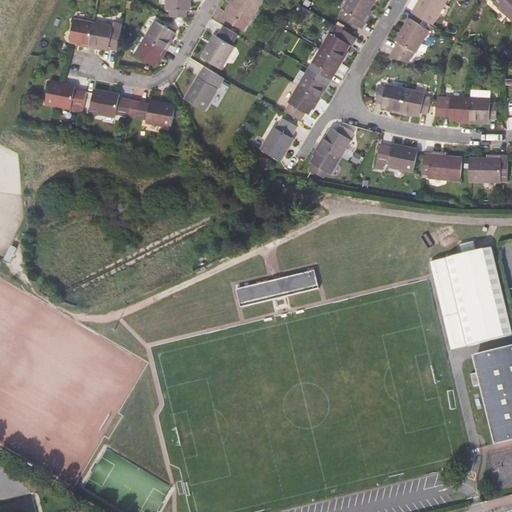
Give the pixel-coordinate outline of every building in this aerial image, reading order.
[(189,0),(167,0),(168,10),(170,10),(170,17),(187,17),(187,10),(190,10),(189,0)] [(260,0),(234,0),(227,12),(225,10),(221,16),(242,29),(260,0)] [(374,0),(348,0),(339,16),(360,29),(364,23),(361,21),(374,0)] [(447,0),(421,0),(414,13),(433,24),(447,0)] [(511,0),(495,0),(494,3),(511,18),(511,0)] [(88,47),(93,24),(73,20),(69,41),(81,44),(81,46),(88,47)] [(429,31),(410,20),(396,42),(398,44),(395,49),(409,58),(413,52),(415,54),(429,31)] [(156,21),(146,37),(167,50),(170,44),(168,43),(174,33),(156,21)] [(112,27),(93,24),(88,47),(96,49),(96,47),(108,49),(112,27)] [(239,34),(225,25),(218,36),(216,35),(203,57),(221,68),(235,46),(233,45),(239,34)] [(356,39),(334,26),(327,36),(346,48),(347,46),(350,48),(356,39)] [(346,48),(327,36),(318,52),(336,63),(339,65),(343,59),(340,57),(346,48)] [(167,50),(146,37),(136,54),(155,65),(161,55),(163,56),(167,50)] [(336,63),(318,52),(311,63),(317,67),(314,73),(328,82),(332,76),(329,75),(336,63)] [(223,77),(208,68),(202,78),(200,77),(186,100),(205,111),(218,88),(216,87),(223,77)] [(297,86),(304,75),(296,70),(290,81),(297,86)] [(328,82),(314,73),(310,79),(304,75),(297,86),(316,98),(322,87),(325,88),(328,82)] [(85,103),(86,94),(87,91),(75,89),(76,87),(50,82),(46,104),(72,108),(73,106),(77,107),(76,111),(83,112),(85,103)] [(406,86),(396,84),(387,82),(386,84),(380,83),(377,99),(383,101),(383,103),(386,104),(394,105),(394,108),(401,109),(406,86)] [(316,98),(297,86),(287,103),(289,105),(284,113),(297,121),(302,113),(305,115),(312,104),(314,106),(318,99),(316,98)] [(428,109),(430,97),(431,94),(425,93),(425,90),(414,88),(406,86),(401,109),(409,111),(409,108),(421,111),(422,108),(428,109)] [(470,87),(470,95),(490,97),(490,88),(470,87)] [(120,95),(94,90),(90,112),(116,116),(117,114),(128,116),(131,99),(119,97),(120,95)] [(461,118),(469,119),(470,95),(448,94),(444,94),(444,96),(437,95),(436,101),(435,112),(450,113),(449,116),(462,116),(461,118)] [(470,95),(469,119),(476,119),(476,118),(489,118),(489,116),(495,116),(496,100),(490,99),(490,97),(470,95)] [(135,117),(138,101),(131,99),(128,116),(135,117)] [(150,103),(138,101),(135,117),(147,120),(146,122),(172,127),(176,105),(150,100),(150,103)] [(271,129),(258,151),(276,161),(290,140),(288,138),(294,128),(280,120),(273,130),(271,129)] [(324,138),(320,144),(341,156),(351,140),(349,139),(353,133),(342,126),(338,133),(332,129),(326,139),(324,138)] [(341,156),(320,144),(316,149),(318,151),(312,161),(315,163),(311,169),(321,175),(325,169),(331,172),(341,156)] [(394,147),(382,144),(377,169),(383,170),(385,163),(390,164),(389,166),(414,172),(419,150),(394,145),(394,147)] [(433,151),(426,150),(423,176),(460,180),(463,159),(432,154),(433,151)] [(501,160),(470,159),(469,181),(507,181),(508,156),(501,156),(501,160)] [(433,276),(444,318),(459,314),(468,348),(511,336),(511,330),(491,250),(475,255),(473,246),(458,250),(461,258),(430,266),(433,276)] [(314,270),(238,289),(243,306),(318,288),(314,270)] [(459,314),(444,318),(453,352),(468,348),(459,314)] [(496,446),(511,442),(511,349),(474,359),(478,375),(468,378),(471,390),(481,387),(496,446)]
